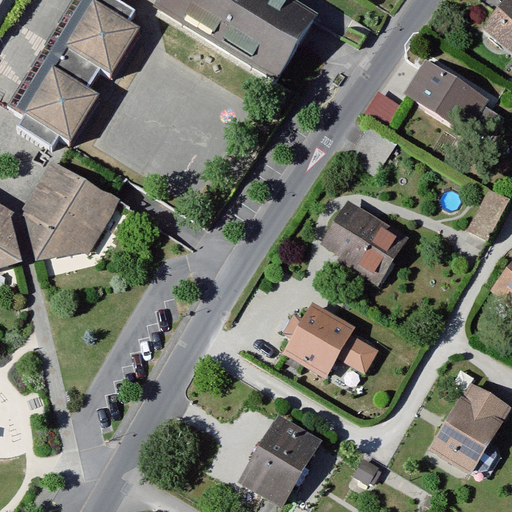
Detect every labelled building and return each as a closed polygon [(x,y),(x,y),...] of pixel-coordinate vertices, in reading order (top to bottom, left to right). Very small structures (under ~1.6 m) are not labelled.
[(276,92),(316,23),(277,0),(84,0),(12,115),(22,122),(15,135),(53,156),(59,145),(69,151),(141,38),(126,30),(133,18),(101,0),(100,0),(123,0),(133,5),(150,0),(153,0),(159,2),(151,17),(276,92)] [(511,0),(509,0),(483,39),(511,58),(511,0)] [(492,99),(424,59),(400,98),(469,138),(492,99)] [(15,217),(0,208),(0,277),(88,260),(120,205),(48,162),(15,217)] [(408,242),(349,206),(323,249),(381,286),(408,242)] [(511,261),(488,295),(511,311),(511,261)] [(355,331),(312,306),(282,358),(325,383),(355,331)] [(511,415),(511,391),(480,371),(427,454),(470,481),(511,415)] [(289,511),(324,447),(273,421),(237,489),(280,511),(289,511)]
